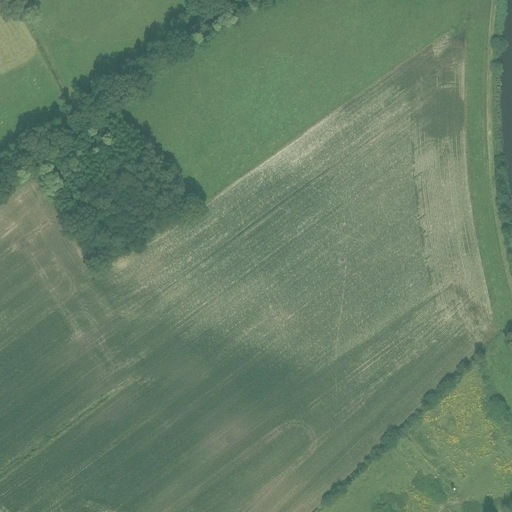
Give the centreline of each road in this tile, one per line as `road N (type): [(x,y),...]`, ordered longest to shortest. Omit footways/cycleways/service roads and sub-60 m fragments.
road 1 (track): [(495,0),(491,160),(511,282)]
road 2 (track): [(0,171),(150,62),(206,0)]
